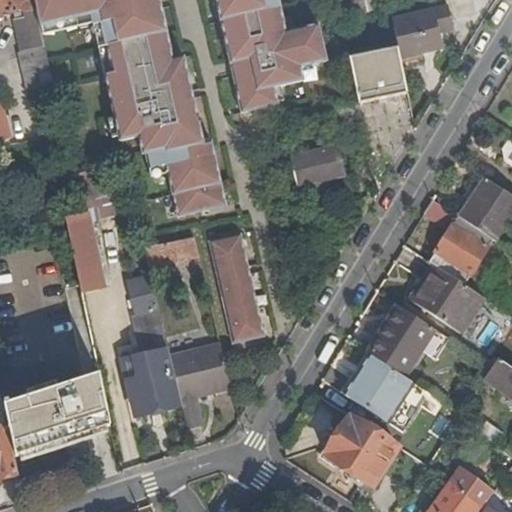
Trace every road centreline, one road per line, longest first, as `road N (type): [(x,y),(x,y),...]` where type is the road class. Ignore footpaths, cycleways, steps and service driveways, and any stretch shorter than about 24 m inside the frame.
road 1 (residential): [(245,458),(511,8)]
road 2 (residential): [(245,458),(64,511)]
